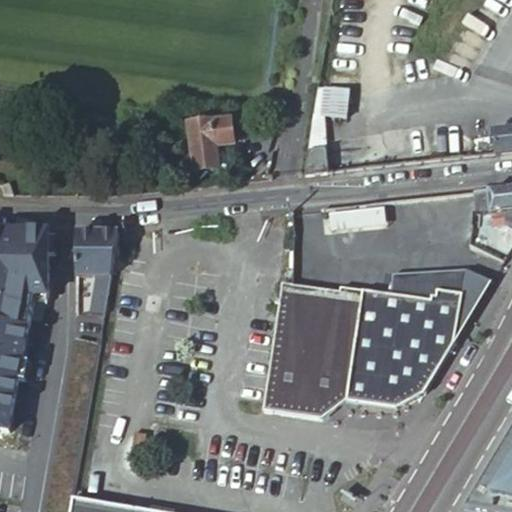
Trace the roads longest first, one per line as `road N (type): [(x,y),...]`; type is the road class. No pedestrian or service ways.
road 1 (residential): [(511,171),(119,215),(0,216)]
road 2 (unknown): [(67,215),(43,450),(26,461),(0,454)]
road 3 (secondary): [(511,316),(399,511)]
road 4 (secondary): [(442,511),(511,392)]
